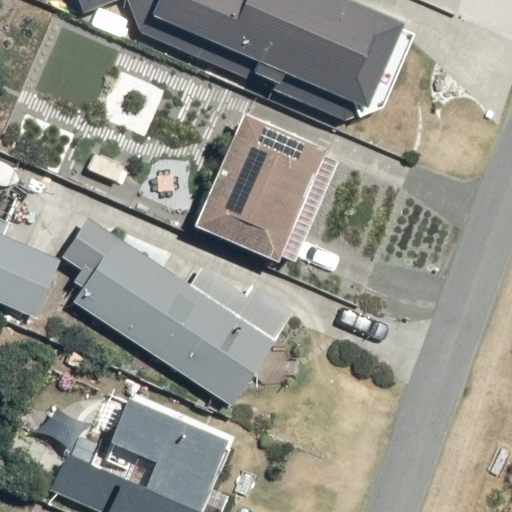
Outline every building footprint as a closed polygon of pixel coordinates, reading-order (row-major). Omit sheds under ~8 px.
[(348,124),(393,20),(347,0),(72,0),(77,12),(106,0),(120,0),(134,31),(348,124)] [(316,150),(234,114),(185,224),(267,261),(316,150)] [(182,282),(83,214),(55,254),(76,268),(69,278),(79,285),(69,299),(225,404),(287,312),(250,287),(244,296),(196,263),(182,282)] [(0,302),(28,315),(53,257),(0,234),(0,302)] [(198,511),(229,440),(118,394),(99,441),(145,460),(136,483),(62,453),(48,488),(98,509),(96,511),(198,511)]
